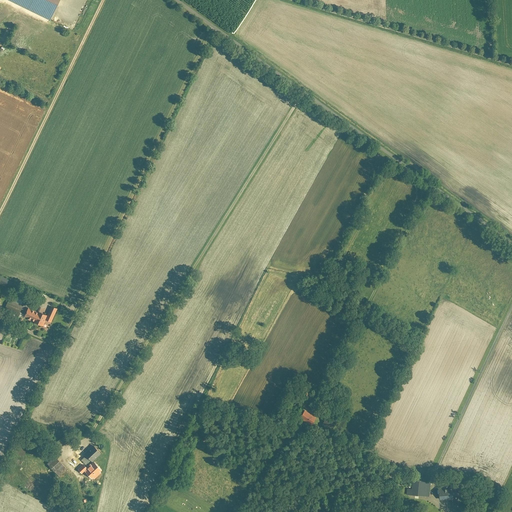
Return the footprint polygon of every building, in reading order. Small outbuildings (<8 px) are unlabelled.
[(10,0),(52,19),(61,0),(10,0)] [(0,276),(0,289),(5,292),(10,282),(0,276)] [(9,299),(4,309),(18,316),(22,308),(23,305),(9,299)] [(44,322),(47,316),(38,312),(38,313),(28,308),(27,311),(22,308),(18,316),(24,318),(25,316),(35,321),(34,322),(42,325),(44,322)] [(324,404),(320,409),(325,413),(329,408),(324,404)] [(307,410),(301,420),(312,427),(318,417),(307,410)] [(328,418),(323,424),(332,431),(337,424),(328,418)] [(85,452),(80,456),(84,460),(87,457),(94,463),(103,454),(94,445),(86,453),(85,452)] [(76,455),(68,462),(79,475),(87,468),(76,455)] [(58,457),(48,465),(58,478),(68,470),(58,457)] [(410,480),(410,497),(430,497),(430,480),(410,480)] [(441,482),(439,496),(458,499),(459,485),(441,482)]
